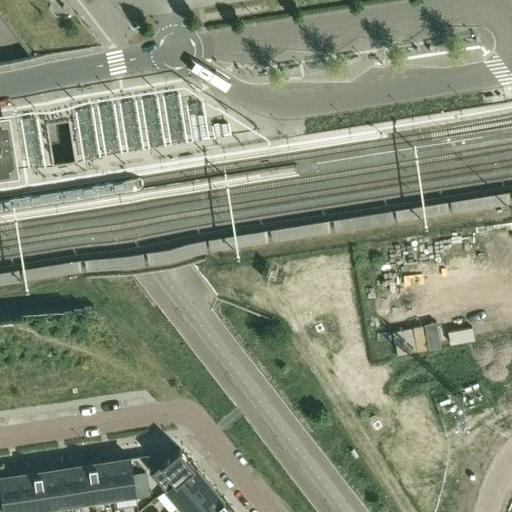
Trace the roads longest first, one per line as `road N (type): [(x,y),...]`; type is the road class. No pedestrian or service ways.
road 1 (residential): [(0,439),(187,414),(272,511)]
road 2 (unclassified): [(0,83),(177,50)]
